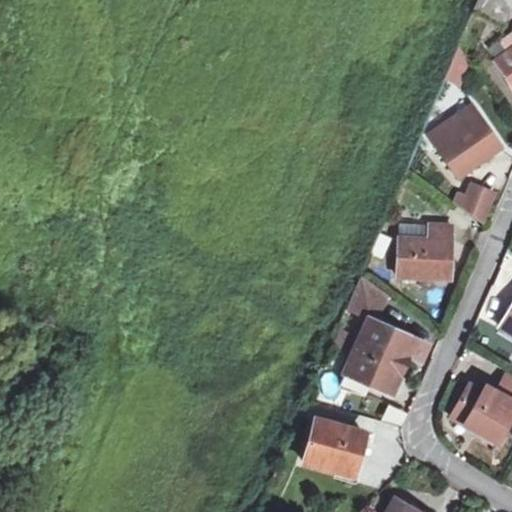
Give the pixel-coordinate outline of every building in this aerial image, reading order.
[(511,11),(511,0),(475,0),(473,6),(507,22),(511,11)] [(511,25),(485,44),(492,56),(511,83),(511,25)] [(458,84),(468,55),(454,50),(444,79),(458,84)] [(505,143),(473,96),(428,129),(459,175),(505,143)] [(499,188),(470,177),(465,189),(457,186),(454,197),(486,219),(499,188)] [(455,220),(396,219),(395,276),(454,276),(455,220)] [(418,333),(379,316),(389,292),(362,272),(332,342),(349,348),(339,371),(393,392),(418,333)] [(511,297),(497,323),(511,331),(511,297)] [(511,414),(511,371),(505,367),(497,383),(485,377),(482,382),(470,376),(447,417),(497,441),(511,414)] [(386,402),(380,417),(400,424),(405,409),(386,402)] [(367,425),(312,411),(298,461),(354,476),(367,425)] [(427,511),(392,491),(379,511),(427,511)]
